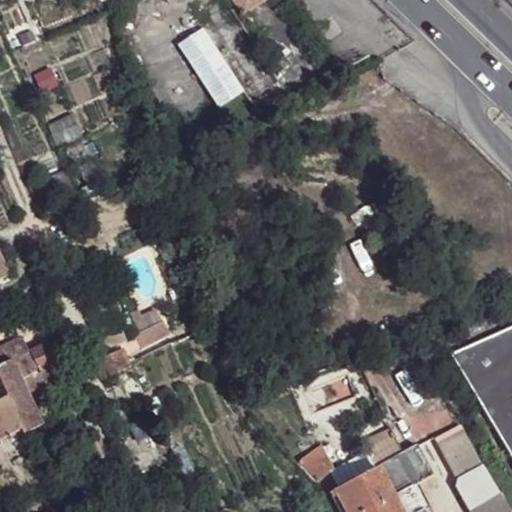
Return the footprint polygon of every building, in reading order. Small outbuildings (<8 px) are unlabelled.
[(230,0),(241,17),(267,0),(230,0)] [(176,41),(212,111),(243,95),(254,116),(282,102),(235,11),(176,41)] [(44,36),(37,21),(15,30),(22,45),(44,36)] [(61,80),(55,64),(34,73),(40,87),(61,80)] [(79,134),(70,113),(46,124),(55,145),(79,134)] [(58,159),(52,146),(33,154),(34,158),(30,160),(34,168),(43,164),(57,193),(70,188),(58,159)] [(176,147),(156,154),(162,170),(182,163),(176,147)] [(101,183),(91,160),(77,166),(88,189),(101,183)] [(38,197),(28,176),(13,183),(23,204),(38,197)] [(0,282),(10,278),(0,254),(0,282)] [(115,308),(87,318),(95,344),(123,334),(115,308)] [(160,325),(133,338),(139,351),(167,339),(160,325)] [(511,326),(448,348),(511,462),(511,326)] [(0,366),(29,353),(22,337),(0,346),(0,366)] [(16,417),(33,409),(28,395),(59,380),(43,347),(29,353),(0,366),(0,381),(8,399),(16,417)] [(123,352),(94,364),(101,380),(130,367),(123,352)] [(42,428),(33,409),(16,417),(8,399),(0,402),(0,438),(1,441),(20,432),(22,437),(42,428)] [(67,425),(63,415),(48,423),(52,430),(67,425)] [(458,421),(433,433),(455,476),(479,464),(458,421)] [(31,438),(34,445),(42,441),(39,434),(31,438)] [(42,441),(34,445),(44,463),(59,457),(50,437),(42,441)] [(366,453),(375,470),(377,470),(399,511),(431,511),(416,481),(431,472),(418,447),(402,455),(393,439),(366,453)] [(319,446),(296,462),(313,484),(329,473),(331,472),(319,446)] [(375,470),(335,491),(345,511),(399,511),(377,470),(375,470)] [(329,473),(313,484),(322,497),(335,491),(329,473)] [(507,511),(499,496),(472,511),(507,511)]
